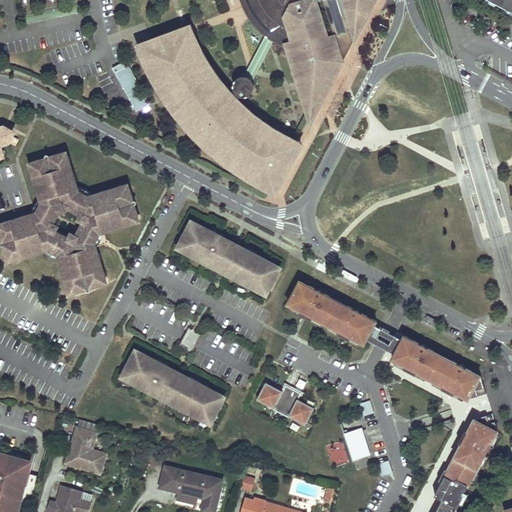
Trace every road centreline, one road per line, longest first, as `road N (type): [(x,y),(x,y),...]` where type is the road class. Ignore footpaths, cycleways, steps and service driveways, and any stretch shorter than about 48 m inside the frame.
road 1 (residential): [(188,177),(77,394)]
road 2 (tertiary): [(0,79),(188,177)]
road 3 (tertiary): [(379,70),(307,204)]
road 4 (residential): [(362,382),(375,389),(403,476),(384,511)]
